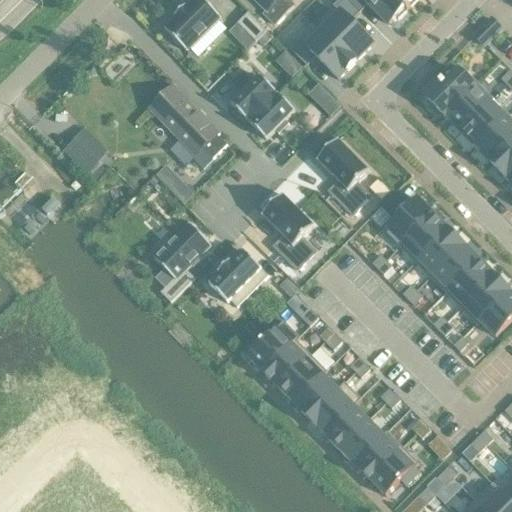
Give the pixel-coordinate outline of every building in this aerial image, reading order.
[(176,20),(165,32),(187,54),(190,51),(219,23),(221,20),(201,0),(196,0),(188,9),(186,7),(175,18),(176,20)] [(254,0),(267,13),(264,16),(275,27),(294,7),(286,0),(254,0)] [(341,16),(324,32),(356,65),(374,47),(352,24),(361,16),(344,0),(342,0),(334,9),(341,16)] [(344,0),(361,16),(370,7),(390,27),(397,20),(399,21),(409,11),(397,0),(344,0)] [(397,0),(409,11),(419,1),(418,0),(397,0)] [(248,15),(238,26),(256,44),(257,45),(258,43),(267,34),(248,15)] [(493,22),(475,39),(483,48),(485,46),(501,30),(493,22)] [(301,42),(290,52),(308,69),(317,60),(339,82),(347,74),(357,65),(356,65),(324,32),(307,49),(301,42)] [(267,34),(258,43),(265,49),(273,41),(267,34)] [(299,64),(287,76),(292,81),(304,70),(299,64)] [(436,83),(422,96),(445,119),(478,87),(462,70),(446,87),(443,84),(440,87),(436,83)] [(511,75),(510,74),(502,82),(507,88),(511,83),(511,75)] [(260,79),(232,108),(242,118),(246,122),(247,121),(250,124),(277,98),(276,96),(276,95),(260,79)] [(319,87),(309,97),(332,119),(342,109),(319,87)] [(478,87),(445,119),(446,120),(446,119),(461,134),(490,105),(490,106),(494,103),(478,87)] [(221,136),(174,88),(149,111),(196,159),(204,152),(214,162),(228,148),(218,138),(221,136)] [(277,98),(250,124),(251,126),(250,127),(267,143),(276,134),(279,137),(289,126),(286,123),(295,114),(279,98),(278,99),(277,98)] [(490,105),(461,134),(476,149),(505,121),(504,120),(490,106),(490,105)] [(505,121),(476,149),(491,165),(511,143),(511,120),(508,116),(504,120),(505,121)] [(71,142),(60,154),(84,176),(95,164),(71,142)] [(339,143),(318,164),(318,165),(320,164),(340,184),(330,194),(353,218),(372,200),(358,186),(370,174),(369,173),(368,174),(339,145),(340,144),(339,143)] [(511,143),(491,165),(506,180),(511,174),(511,143)] [(166,169),(157,179),(186,208),(197,196),(188,187),(186,189),(166,169)] [(399,193),(381,210),(391,220),(408,203),(408,202),(399,193)] [(284,198),(263,220),(264,221),(265,219),(285,239),(274,249),(298,273),(317,255),(303,241),(315,229),(315,228),(313,229),(284,200),(285,199),(284,198)] [(51,200),(40,211),(46,216),(57,205),(51,200)] [(418,202),(389,231),(404,247),(434,218),(418,202)] [(27,237),(44,221),(27,203),(10,219),(27,237)] [(404,247),(400,250),(416,266),(449,233),(434,218),(404,247)] [(190,227),(155,262),(165,272),(175,282),(166,291),(161,296),(172,306),(195,282),(187,273),(191,268),(200,260),(211,248),(190,227)] [(449,233),(416,266),(431,281),(464,248),(449,233)] [(464,248),(431,281),(446,297),(479,264),(464,248)] [(221,277),(210,288),(228,306),(231,303),(238,311),(269,279),(244,254),(232,266),(231,264),(219,276),(221,277)] [(381,258),(373,267),(379,272),(387,264),(381,258)] [(387,264),(379,272),(384,278),(393,270),(387,264)] [(479,264),(446,297),(462,312),(494,279),(479,264)] [(494,279),(462,312),(477,328),(481,324),(480,324),(510,294),(495,279),(494,279)] [(287,281),(280,289),(291,300),(299,292),(287,281)] [(412,289),(403,297),(409,303),(418,295),(412,289)] [(511,296),(510,294),(480,324),(481,324),(496,340),(511,323),(511,296)] [(418,295),(409,303),(415,309),(423,300),(418,295)] [(310,312),(302,321),(311,330),(319,321),(310,312)] [(442,319),(434,328),(440,334),(448,325),(442,319)] [(257,341),(244,354),(249,359),(248,360),(264,376),(297,343),(298,344),(301,341),(284,324),(262,346),(257,341)] [(448,325),(440,334),(445,339),(454,331),(448,325)] [(329,331),(320,339),(327,346),(336,338),(329,331)] [(336,338),(327,346),(334,354),(343,345),(336,338)] [(463,340),(455,349),(461,355),(469,346),(463,340)] [(297,343),(264,376),(279,391),(312,359),(298,344),(297,343)] [(312,359),(279,391),(294,407),(324,377),(325,378),(328,375),(327,374),(336,366),(320,351),(312,359)] [(0,369),(0,390),(7,398),(17,389),(35,407),(53,388),(45,380),(51,373),(39,360),(32,368),(23,359),(6,376),(0,369)] [(359,361),(351,370),(356,376),(365,367),(359,361)] [(365,367),(356,376),(362,381),(371,373),(365,367)] [(324,377),(294,407),(301,413),(300,414),(309,423),(339,393),(338,392),(325,378),(324,377)] [(339,393),(309,423),(318,432),(319,431),(324,437),(323,437),(324,438),(354,408),(355,409),(362,402),(345,385),(338,392),(339,393)] [(390,392),(381,400),(387,406),(395,398),(390,392)] [(395,398),(387,406),(393,412),(401,403),(395,398)] [(0,441),(10,432),(0,421),(0,405),(1,404),(0,402),(0,441)] [(354,408),(324,438),(340,453),(369,424),(355,409),(354,408)] [(420,423),(412,431),(417,437),(426,428),(420,423)] [(369,424),(340,453),(355,469),(385,439),(384,438),(369,424)] [(426,428),(417,437),(423,442),(432,434),(426,428)] [(385,439),(355,469),(356,469),(371,483),(377,477),(404,450),(387,434),(384,438),(385,439)] [(485,434),(479,440),(488,448),(494,442),(485,434)] [(479,440),(471,448),(479,457),(488,448),(479,440)] [(377,477),(371,483),(387,499),(402,484),(407,489),(420,476),(415,471),(420,466),(404,450),(377,477)] [(451,468),(445,473),(454,482),(460,476),(451,468)] [(57,493),(48,502),(58,511),(81,511),(78,509),(96,491),(77,473),(69,481),(62,474),(49,486),(57,493)] [(445,473),(437,482),(445,490),(454,482),(445,473)] [(511,484),(502,495),(501,496),(511,506),(511,484)] [(494,486),(476,504),(483,511),(511,511),(511,506),(501,496),(502,495),(494,486)] [(428,490),(420,499),(428,508),(437,499),(428,490)]
